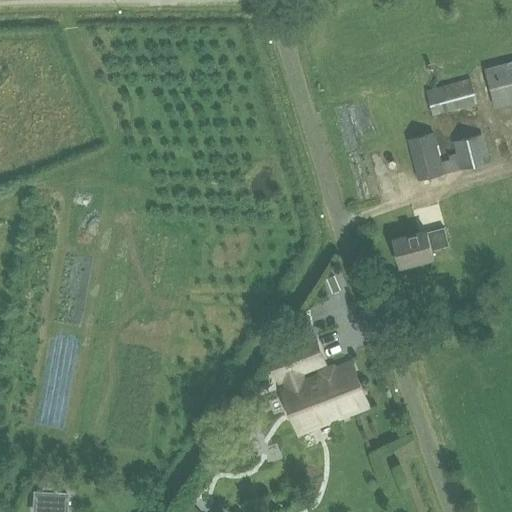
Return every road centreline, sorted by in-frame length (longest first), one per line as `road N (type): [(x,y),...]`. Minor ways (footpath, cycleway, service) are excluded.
road 1 (unclassified): [(337,221),(453,511)]
road 2 (track): [(257,0),(270,7),(337,221)]
